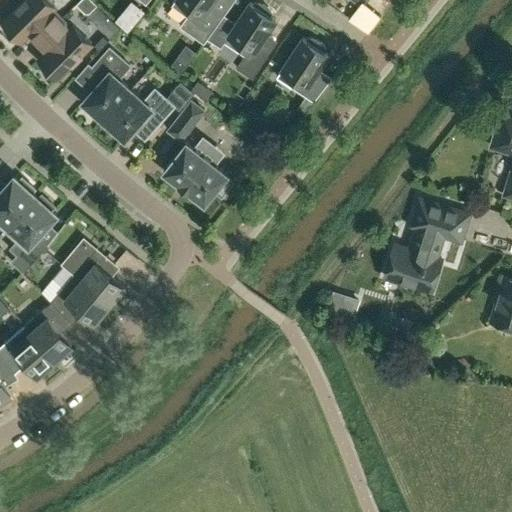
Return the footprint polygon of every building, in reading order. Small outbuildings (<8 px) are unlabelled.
[(30,32),(39,41),(61,18),(52,9),(55,7),(48,0),(24,0),(3,21),(21,40),(30,32)] [(93,0),(79,0),(76,4),(85,12),(89,12),(97,4),(93,0)] [(174,0),(172,4),(187,15),(180,25),(204,42),(207,38),(223,15),(225,13),(210,3),(212,0),(174,0)] [(253,78),(267,57),(255,49),(275,18),(272,16),(273,14),(271,10),(268,6),(264,3),(255,2),(254,4),(250,1),(235,24),(223,15),(207,38),(219,47),(224,41),(244,55),(236,66),(253,78)] [(70,27),(61,18),(39,41),(48,50),(39,58),(58,77),(92,43),(73,24),(70,27)] [(303,36),(277,76),(314,101),(329,82),(315,73),(328,53),(325,51),(326,49),(324,45),(321,41),(317,38),(308,37),(306,39),(303,36)] [(90,111),(102,122),(131,89),(120,79),(120,76),(130,65),(110,46),(91,67),(103,78),(83,100),(89,106),(90,111)] [(142,98),(131,89),(102,122),(114,133),(120,132),(126,138),(145,115),(157,126),(176,105),(155,86),(145,98),(142,98)] [(204,109),(192,99),(169,129),(181,139),(204,109)] [(511,150),(511,170),(505,192),(511,194),(511,114),(502,112),(492,144),(511,150)] [(228,173),(187,141),(164,170),(205,202),(215,190),(222,195),(233,181),(226,175),(228,173)] [(0,218),(8,225),(35,194),(32,192),(35,188),(23,176),(19,180),(15,176),(0,191),(0,218)] [(56,213),(51,209),(55,205),(42,194),(39,197),(35,194),(8,225),(21,237),(12,247),(19,254),(13,260),(25,270),(38,257),(48,244),(37,234),(56,213)] [(394,243),(384,276),(430,290),(441,257),(436,256),(443,235),(460,240),(469,212),(418,196),(410,224),(415,226),(408,247),(394,243)] [(75,273),(82,279),(81,280),(111,305),(127,287),(108,272),(116,262),(97,247),(82,265),(75,273)] [(64,264),(41,291),(51,301),(75,273),(64,264)] [(110,307),(111,305),(81,280),(82,279),(75,273),(51,301),(69,318),(78,308),(96,324),(110,307)] [(511,326),(511,277),(504,276),(490,320),(511,326)] [(51,301),(24,324),(54,358),(72,343),(58,328),(69,318),(51,301)] [(36,374),(54,358),(24,324),(0,345),(0,351),(12,367),(22,359),(36,374)] [(0,375),(12,367),(0,351),(0,399),(11,392),(0,375)]
